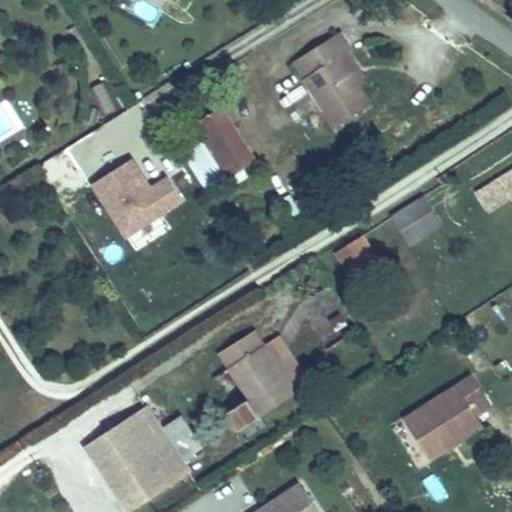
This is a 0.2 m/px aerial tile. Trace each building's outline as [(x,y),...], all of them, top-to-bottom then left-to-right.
[(162,10),(141,0),(134,0),(127,14),(154,27),(162,10)] [(341,32),(294,62),(336,128),(372,104),(357,81),(340,56),(348,51),(351,49),(341,32)] [(364,77),(348,51),(340,56),(357,81),(364,77)] [(255,160),(223,109),(196,126),(228,176),(255,160)] [(183,199),(167,177),(150,188),(130,159),(92,185),(127,237),(183,199)] [(511,172),(478,193),(490,214),(511,200),(511,172)] [(442,225),(424,197),(393,216),(411,244),(442,225)] [(380,262),(363,236),(336,253),(353,279),(380,262)] [(227,414),(238,431),(311,384),(301,369),(285,379),(264,345),(255,330),(219,353),(249,400),(227,414)] [(285,379),(301,369),(279,336),(264,345),(285,379)] [(347,377),(375,368),(366,339),(338,348),(347,377)] [(476,413),(489,406),(474,376),(404,412),(427,455),(483,426),(476,413)] [(188,470),(148,409),(111,433),(109,431),(86,446),(104,473),(111,469),(118,480),(111,485),(129,511),(130,511),(153,497),(152,495),(188,470)] [(118,480),(111,469),(104,473),(111,485),(118,480)] [(318,511),(300,484),(256,511),(318,511)]
